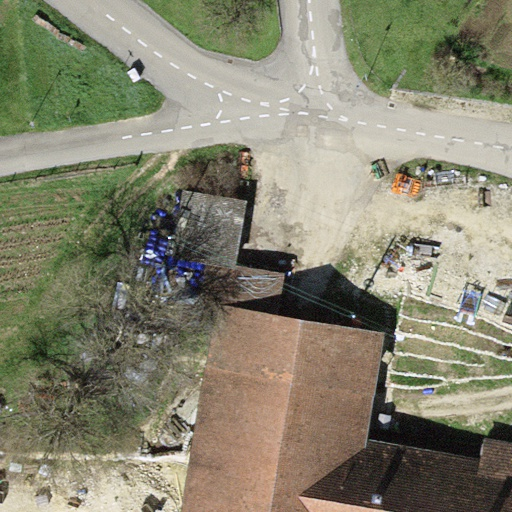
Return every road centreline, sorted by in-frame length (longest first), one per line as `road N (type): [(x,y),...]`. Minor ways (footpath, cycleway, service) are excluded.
road 1 (residential): [(307,124),(0,172)]
road 2 (residential): [(307,124),(153,47),(90,0)]
road 3 (residential): [(511,161),(307,124)]
road 4 (residential): [(294,0),(307,124)]
